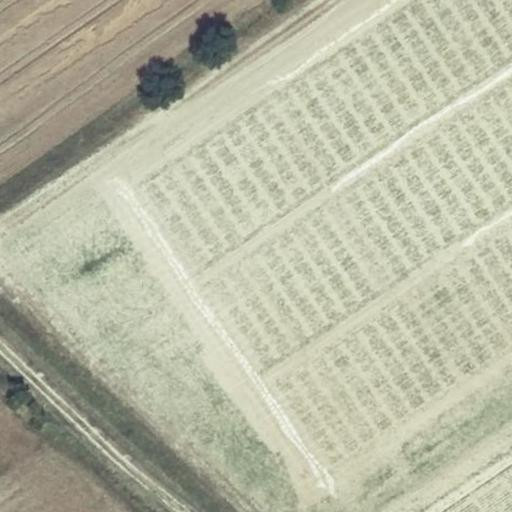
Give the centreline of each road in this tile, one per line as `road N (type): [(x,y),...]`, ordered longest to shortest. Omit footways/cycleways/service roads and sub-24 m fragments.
road 1 (track): [(206,0),(0,137)]
road 2 (track): [(0,341),(169,511)]
